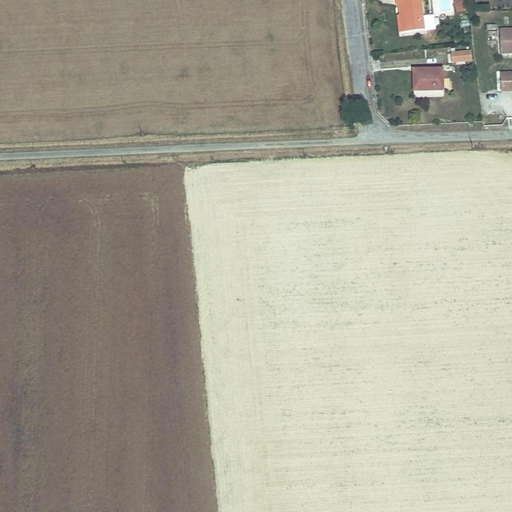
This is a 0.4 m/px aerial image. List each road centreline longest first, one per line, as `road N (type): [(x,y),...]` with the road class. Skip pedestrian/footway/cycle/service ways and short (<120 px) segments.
road 1 (residential): [(370,142),(0,157)]
road 2 (residential): [(370,142),(352,0)]
road 3 (residential): [(511,135),(370,142)]
